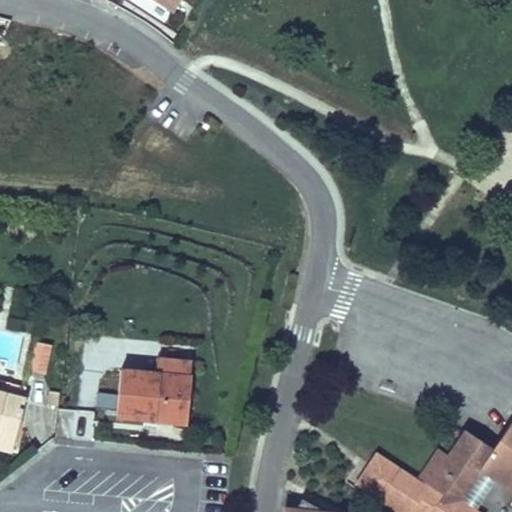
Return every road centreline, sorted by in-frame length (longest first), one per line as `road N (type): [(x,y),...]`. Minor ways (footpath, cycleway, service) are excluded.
road 1 (residential): [(31,0),(86,15),(135,42),(289,160),(313,188),(322,242),(264,511)]
road 2 (residential): [(184,511),(186,481),(172,465),(74,457),(15,495)]
